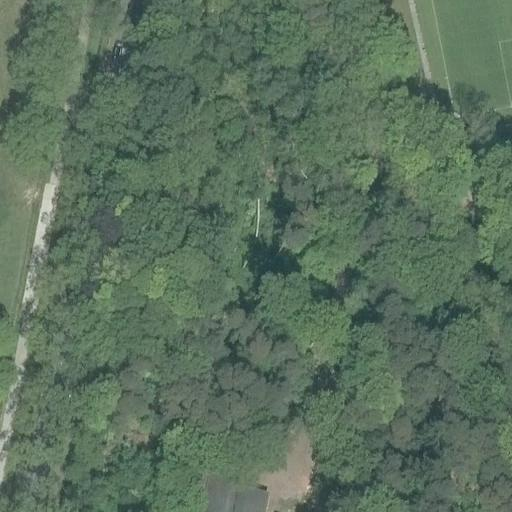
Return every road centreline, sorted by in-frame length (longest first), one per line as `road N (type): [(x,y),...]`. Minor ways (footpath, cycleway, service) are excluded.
road 1 (secondary): [(31,511),(132,0)]
road 2 (track): [(381,151),(362,165),(327,371),(292,511)]
road 3 (track): [(381,151),(511,385)]
road 4 (track): [(303,0),(381,151)]
